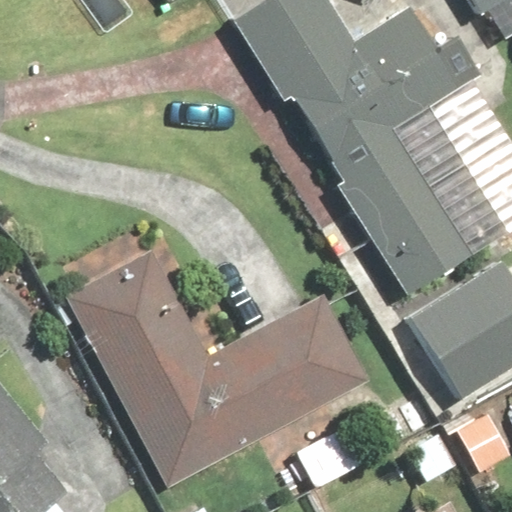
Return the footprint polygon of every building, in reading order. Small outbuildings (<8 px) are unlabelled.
[(328,0),(258,0),(234,14),(409,296),(503,238),(427,117),(482,83),(434,0),(357,47),(328,0)] [(164,233),(66,278),(162,484),(348,399),(302,300),(214,340),(164,233)] [(511,283),(493,256),(403,316),(454,391),(511,352),(511,283)] [(121,511),(0,368),(0,511),(121,511)] [(511,435),(493,406),(456,430),(483,472),(511,452),(511,435)] [(437,422),(400,447),(424,482),(461,457),(437,422)] [(464,511),(455,493),(419,511),(464,511)]
